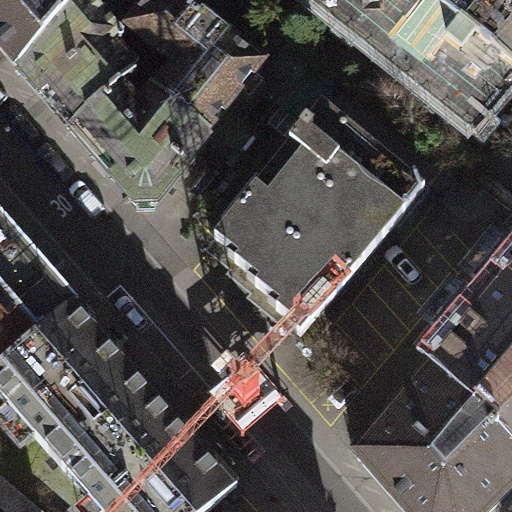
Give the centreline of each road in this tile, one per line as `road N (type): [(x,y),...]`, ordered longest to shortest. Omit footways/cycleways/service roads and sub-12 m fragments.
road 1 (residential): [(305,479),(0,128)]
road 2 (residential): [(305,479),(511,231)]
